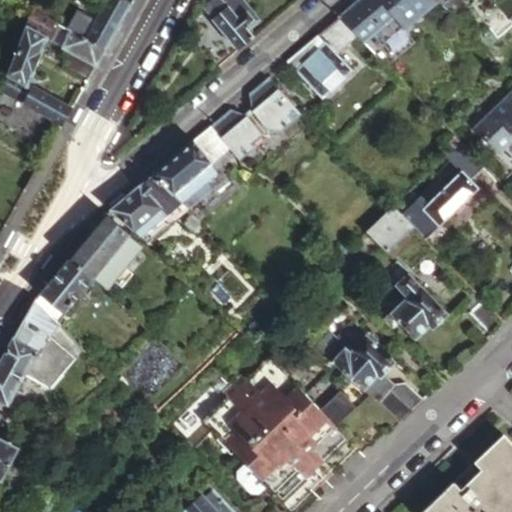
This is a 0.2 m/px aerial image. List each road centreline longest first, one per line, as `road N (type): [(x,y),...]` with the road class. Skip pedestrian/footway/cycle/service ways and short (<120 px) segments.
road 1 (residential): [(55,197),(111,180),(322,0)]
road 2 (residential): [(347,511),(511,351)]
road 3 (residential): [(55,197),(167,0)]
